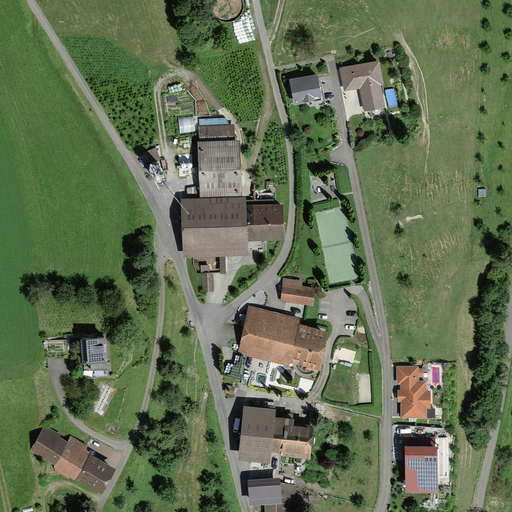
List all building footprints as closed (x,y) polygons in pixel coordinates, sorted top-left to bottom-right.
[(376,63),(344,69),(348,90),(359,87),(363,110),(384,106),(376,63)] [(318,79),(291,83),(294,106),(321,102),(318,79)] [(196,116),(180,117),(181,132),(197,131),(196,116)] [(202,206),(185,207),(186,253),(237,252),(236,243),(281,242),(280,205),(239,206),(238,144),(231,144),(230,130),(200,131),(202,206)] [(301,282),(285,281),(283,301),(311,304),(312,289),(301,288),(301,282)] [(326,329),(252,311),(243,350),(317,369),(326,329)] [(98,338),(78,339),(79,360),(85,360),(85,370),(105,369),(104,360),(99,360),(98,338)] [(416,367),(398,367),(399,417),(423,416),(423,381),(416,381),(416,367)] [(371,378),(360,378),(361,400),(372,400),(371,378)] [(116,390),(100,382),(86,410),(102,418),(116,390)] [(242,407),(238,456),(264,457),(265,449),(305,452),(307,424),(288,423),(289,417),(271,416),(271,409),(242,407)] [(45,427),(32,449),(99,488),(112,466),(45,427)] [(436,443),(407,444),(408,487),(437,486),(436,443)] [(279,484),(251,485),(252,503),(265,503),(265,511),(293,511),(293,490),(279,484)]
